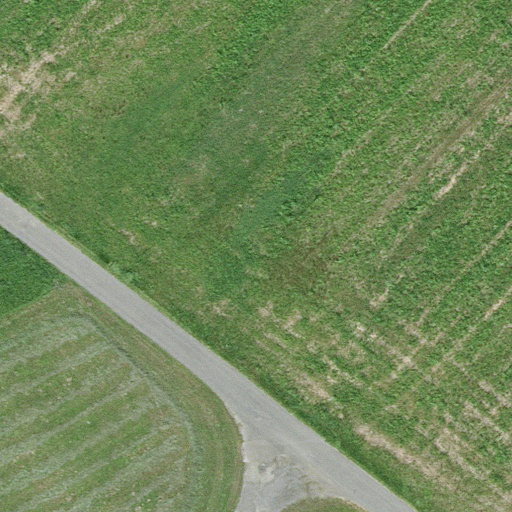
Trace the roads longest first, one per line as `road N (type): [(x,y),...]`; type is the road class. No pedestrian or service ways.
road 1 (residential): [(307,450),(0,208)]
road 2 (track): [(389,511),(307,450),(261,511)]
